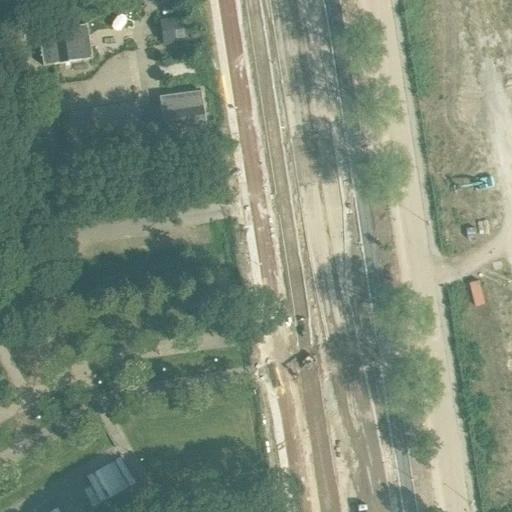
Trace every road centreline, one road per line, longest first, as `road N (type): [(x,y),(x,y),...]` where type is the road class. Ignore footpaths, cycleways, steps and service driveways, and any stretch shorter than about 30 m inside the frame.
road 1 (secondary): [(251,0),(329,511)]
road 2 (secondary): [(409,511),(364,225)]
road 3 (secondary): [(364,225),(328,0)]
road 4 (residential): [(406,191),(375,0)]
road 5 (unknown): [(455,511),(430,343)]
